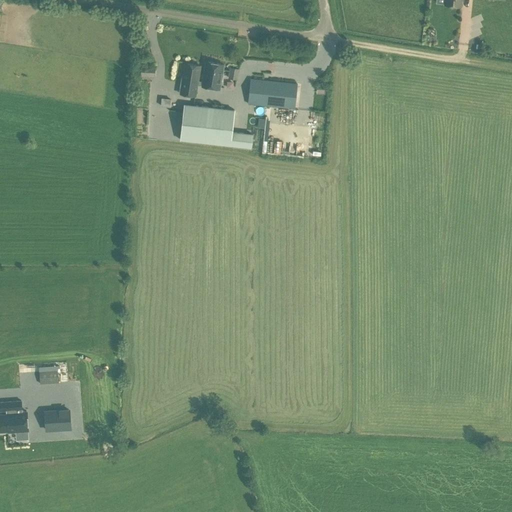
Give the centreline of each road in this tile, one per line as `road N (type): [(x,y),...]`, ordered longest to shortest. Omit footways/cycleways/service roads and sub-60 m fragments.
road 1 (unclassified): [(82,0),(305,37),(318,37),(329,24),(325,0)]
road 2 (unknown): [(318,37),(453,58)]
